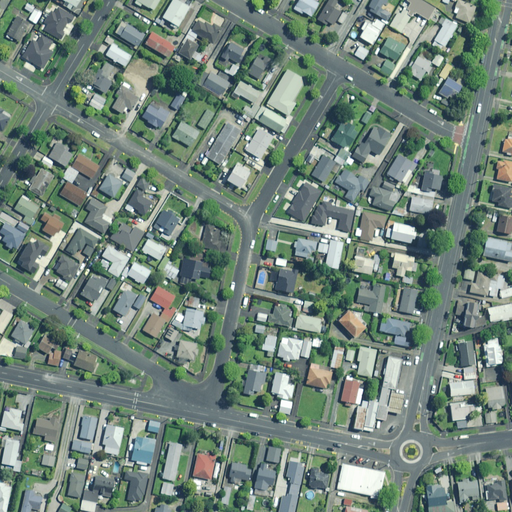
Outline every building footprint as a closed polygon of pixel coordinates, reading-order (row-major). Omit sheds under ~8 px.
[(79,11),(56,0),(51,0),(42,19),(68,32),(79,11)] [(136,0),(135,3),(140,6),(142,4),(153,11),(159,0),(136,0)] [(189,8),(176,0),(172,0),(162,18),(172,23),(171,26),(176,29),(189,8)] [(299,0),(294,10),(301,14),(303,12),(311,17),(319,3),(312,0),(299,0)] [(336,0),(328,0),(326,4),(317,20),(326,25),(328,22),(333,25),(336,20),(343,24),(349,13),(344,10),(342,13),(334,8),(338,1),(336,0)] [(386,0),(373,0),(368,12),(381,18),(385,10),(381,8),(383,4),(384,5),(386,0)] [(435,8),(420,0),(407,0),(407,1),(411,3),(406,12),(400,9),(395,16),(394,16),(389,25),(401,33),(414,12),(428,20),(435,8)] [(35,8),(28,3),(25,8),(32,13),(35,8)] [(469,24),(475,8),(462,3),(460,9),(456,7),(454,13),(457,14),(455,18),(469,24)] [(42,13),(35,9),(29,20),(36,23),(42,13)] [(30,24),(17,17),(6,37),(12,40),(13,38),(20,42),(30,24)] [(164,23),(157,18),(155,22),(161,26),(164,23)] [(211,26),(198,19),(191,32),(214,44),(222,29),(213,24),(211,26)] [(384,25),(376,19),(372,26),(365,22),(361,29),(363,30),(359,37),(372,45),(384,25)] [(457,26),(446,20),(432,45),(440,50),(442,46),(445,47),(457,26)] [(145,35),(122,21),(115,33),(137,47),(145,35)] [(65,38),(49,29),(38,47),(54,56),(65,38)] [(175,46),(152,32),(145,44),(168,58),(175,46)] [(405,47),(389,37),(380,53),(396,62),(405,47)] [(199,46),(187,39),(178,53),(190,60),(192,57),(199,62),(202,57),(195,52),(199,46)] [(245,49),(232,41),(222,57),(227,61),(229,58),(239,64),(243,57),(241,55),(245,49)] [(131,56),(112,45),(106,55),(125,67),(131,56)] [(368,51),(359,46),(354,55),(363,60),(368,51)] [(426,55),(421,52),(414,63),(412,62),(409,66),(411,67),(408,72),(420,80),(425,71),(429,73),(431,68),(429,66),(431,63),(424,59),(426,55)] [(183,58),(177,54),(174,58),(180,62),(183,58)] [(443,57),(436,54),(432,63),(438,66),(443,57)] [(271,60),(266,57),(263,61),(257,58),(248,73),(259,80),(271,60)] [(396,66),(387,60),(380,72),(389,77),(396,66)] [(119,70),(105,63),(100,71),(98,69),(90,83),(94,85),(92,88),(105,95),(119,70)] [(240,69),(234,65),(228,73),(234,78),(240,69)] [(230,84),(211,72),(204,84),(223,95),(230,84)] [(305,87),(284,76),(266,108),(288,120),(294,109),(293,108),(305,87)] [(456,82),(448,77),(439,93),(447,99),(449,96),(454,100),(465,81),(459,77),(456,82)] [(155,86),(145,81),(139,91),(149,97),(155,86)] [(260,93),(240,81),(232,97),(238,100),(240,96),(254,103),(260,93)] [(131,86),(124,82),(117,94),(119,96),(112,108),(122,114),(126,108),(133,111),(140,98),(128,91),(131,86)] [(106,100),(95,94),(89,105),(100,111),(106,100)] [(185,98),(178,94),(171,106),(178,111),(185,98)] [(158,111),(149,106),(142,117),(148,121),(147,122),(160,129),(169,113),(160,107),(158,111)] [(4,110),(0,107),(0,130),(2,132),(10,118),(2,113),(4,110)] [(214,114),(206,109),(198,125),(206,130),(214,114)] [(372,115),(367,112),(361,121),(367,124),(372,115)] [(287,126),(263,113),(256,125),(280,138),(287,126)] [(199,132),(180,122),(172,137),(191,147),(199,132)] [(240,130),(227,122),(207,157),(225,167),(229,160),(225,158),(227,154),(231,156),(233,151),(229,149),(240,130)] [(347,125),(342,123),(332,140),(348,150),(359,130),(348,123),(347,125)] [(391,134),(379,127),(377,130),(373,128),(364,144),(361,142),(352,157),(363,163),(370,151),(379,156),(391,134)] [(511,137),(509,136),(508,139),(505,138),(502,153),(511,154),(511,137)] [(57,142),(48,157),(38,151),(34,158),(50,167),(54,160),(66,167),(73,155),(67,152),(69,148),(57,142)] [(100,166),(79,154),(72,167),(69,165),(62,178),(73,183),(79,172),(93,179),(100,166)] [(256,162),(243,154),(232,173),(244,181),(256,162)] [(336,163),(324,155),(311,175),(324,183),(336,163)] [(412,163),(398,155),(387,175),(405,184),(412,171),(409,169),(412,163)] [(511,162),(504,161),(503,163),(498,162),(496,169),(498,170),(496,179),(511,183),(511,179),(511,162)] [(54,176),(42,169),(30,190),(42,197),(54,176)] [(135,174),(127,169),(122,178),(130,182),(135,174)] [(358,178),(344,169),(340,176),(339,175),(334,182),(349,191),(345,197),(354,202),(361,190),(364,191),(369,181),(360,176),(358,178)] [(442,176),(421,170),(416,188),(430,192),(432,188),(438,190),(442,176)] [(109,175),(105,181),(101,179),(91,195),(96,198),(101,191),(113,198),(122,183),(109,175)] [(150,182),(142,178),(137,186),(145,191),(150,182)] [(322,191),(305,181),(286,212),(303,223),(322,191)] [(394,186),(384,182),(381,190),(373,187),(370,196),(375,198),(373,205),(391,212),(395,203),(389,200),(394,186)] [(87,195),(67,183),(60,195),(80,207),(87,195)] [(511,188),(494,185),(492,193),(494,193),(493,201),(498,202),(498,206),(511,208),(511,198),(509,198),(511,188)] [(137,189),(128,204),(125,209),(132,213),(135,208),(139,211),(138,212),(145,216),(152,203),(142,197),(144,193),(137,189)] [(420,197),(412,195),(410,212),(411,212),(410,217),(419,218),(419,213),(431,215),(433,201),(420,199),(420,197)] [(39,206),(22,196),(15,209),(26,216),(23,221),(32,226),(35,219),(32,218),(39,206)] [(68,208),(48,199),(43,208),(50,212),(44,221),(56,228),(68,208)] [(107,207),(92,199),(86,209),(91,212),(85,223),(105,234),(110,224),(101,219),(107,207)] [(332,203),(323,201),(322,203),(317,204),(316,209),(314,209),(314,215),(313,216),(311,222),(324,225),(326,215),(340,218),(338,227),(350,230),(354,210),(331,205),(332,203)] [(182,216),(167,208),(165,211),(163,210),(154,228),(171,237),(182,216)] [(79,213),(74,209),(70,216),(76,219),(79,213)] [(388,216),(364,211),(360,229),(357,228),(355,235),(360,237),(360,239),(372,242),(375,227),(385,229),(388,216)] [(511,217),(499,216),(497,232),(511,234),(511,227),(511,217)] [(416,228),(394,223),(393,230),(387,229),(385,238),(411,243),(412,238),(415,239),(416,233),(415,233),(416,228)] [(133,230),(123,224),(120,228),(118,227),(110,239),(133,252),(145,233),(135,227),(133,230)] [(213,227),(206,225),(200,246),(219,252),(222,242),(217,241),(220,230),(213,228),(213,227)] [(17,229),(11,226),(6,234),(3,233),(0,238),(0,239),(7,243),(5,246),(11,249),(12,247),(17,249),(27,231),(19,227),(17,229)] [(74,256),(78,250),(81,251),(90,257),(100,240),(80,227),(66,250),(74,256)] [(64,235),(56,231),(51,240),(59,245),(64,235)] [(511,243),(486,238),(482,256),(511,262),(511,261),(511,252),(509,252),(511,243)] [(317,243),(298,239),(294,255),(306,258),(307,254),(310,254),(311,251),(315,252),(317,243)] [(37,246),(30,242),(23,253),(28,256),(26,259),(37,265),(40,260),(42,261),(46,254),(43,252),(48,245),(40,240),(37,246)] [(165,250),(148,240),(142,251),(159,260),(165,250)] [(278,242),(267,240),(265,250),(276,252),(278,242)] [(343,243),(331,240),(329,246),(319,243),(318,252),(328,254),(325,266),(338,269),(343,243)] [(119,249),(110,244),(102,256),(113,263),(108,271),(117,277),(129,259),(118,251),(119,249)] [(405,270),(416,272),(418,263),(413,263),(414,258),(392,253),(391,257),(394,258),(392,268),(397,269),(396,275),(403,277),(402,282),(412,284),(413,279),(404,277),(405,270)] [(80,266),(63,256),(59,262),(62,264),(57,272),(64,277),(63,278),(70,282),(80,266)] [(374,260),(354,256),(351,271),(371,275),(374,260)] [(287,260),(277,258),(276,265),(286,267),(287,260)] [(184,259),(180,277),(182,277),(180,284),(190,286),(191,279),(199,280),(199,277),(208,279),(211,269),(201,267),(202,263),(184,259)] [(150,271),(134,263),(130,271),(126,268),(122,275),(126,278),(127,275),(143,284),(150,271)] [(179,271),(167,264),(162,272),(165,274),(164,275),(171,280),(172,278),(174,279),(179,271)] [(297,273),(273,268),(271,281),(277,282),(276,290),(293,293),(297,273)] [(474,270),(465,269),(463,279),(472,280),(474,270)] [(504,276),(478,272),(476,284),(472,284),(470,293),(496,297),(498,288),(502,289),(504,276)] [(96,302),(109,281),(100,276),(97,281),(90,277),(79,294),(93,302),(94,300),(96,302)] [(117,281),(112,279),(107,288),(112,290),(117,281)] [(67,285),(60,280),(56,285),(63,291),(67,285)] [(386,287),(369,284),(368,291),(359,289),(357,302),(365,304),(364,311),(374,313),(373,316),(376,316),(377,313),(381,314),(386,287)] [(127,317),(133,306),(140,310),(147,296),(140,292),(139,295),(125,287),(113,309),(127,317)] [(150,300),(165,309),(160,317),(169,322),(177,310),(173,308),(171,311),(168,309),(175,297),(158,287),(150,300)] [(511,296),(511,287),(500,290),(501,298),(511,296)] [(418,291),(405,288),(400,312),(413,314),(418,291)] [(186,295),(184,304),(197,308),(200,299),(186,295)] [(314,304),(305,301),(303,307),(313,309),(314,304)] [(469,302),(468,311),(464,311),(465,305),(457,304),(455,315),(463,316),(461,326),(473,328),(474,319),(477,319),(479,304),(469,302)] [(511,319),(511,307),(511,304),(488,309),(490,322),(502,320),(502,322),(511,319)] [(290,307),(280,305),(279,308),(275,307),(273,316),(271,315),(269,323),(290,327),(292,319),(288,318),(290,307)] [(172,324),(182,331),(191,332),(192,328),(200,330),(201,325),(204,326),(206,319),(203,318),(205,313),(187,308),(183,324),(175,319),(172,324)] [(0,332),(2,334),(13,315),(4,310),(0,316),(0,332)] [(354,340),(355,338),(356,339),(367,328),(348,310),(338,320),(348,331),(347,333),(354,340)] [(165,321),(153,314),(143,331),(156,338),(165,321)] [(258,314),(257,321),(265,322),(266,316),(258,314)] [(323,320),(298,315),(296,328),(320,333),(323,320)] [(379,331),(394,334),(393,343),(402,345),(405,334),(405,330),(409,331),(410,323),(387,318),(386,324),(381,323),(379,331)] [(34,329),(20,321),(11,337),(26,345),(34,329)] [(265,326),(256,324),(254,332),(263,334),(265,326)] [(178,332),(170,327),(165,337),(173,342),(178,332)] [(277,337),(265,335),(262,350),(268,351),(267,356),(272,357),(277,337)] [(59,344),(45,336),(37,348),(48,355),(52,347),(56,350),(59,344)] [(324,339),(314,337),(312,346),(322,348),(324,339)] [(482,339),(485,360),(479,361),(480,368),(486,367),(492,366),(492,365),(502,364),(499,342),(498,337),(482,339)] [(299,356),(302,341),(288,338),(287,345),(280,343),(277,357),(283,358),(283,360),(289,361),(289,359),(298,361),(299,356)] [(197,344),(180,341),(177,357),(193,361),(194,356),(197,356),(199,350),(195,350),(197,344)] [(302,341),(299,356),(309,358),(312,343),(302,341)] [(475,365),(472,341),(459,343),(462,367),(475,365)] [(27,348),(17,346),(15,357),(25,359),(27,348)] [(340,369),(344,348),(335,346),(331,367),(340,369)] [(377,351),(360,347),(358,361),(360,362),(357,375),(371,377),(377,351)] [(71,351),(66,349),(62,358),(75,363),(74,366),(93,373),(99,359),(80,351),(78,355),(71,352),(71,351)] [(355,352),(348,350),(346,360),(353,361),(355,352)] [(61,352),(54,351),(54,354),(49,353),(47,364),(59,366),(61,352)] [(400,359),(388,357),(382,386),(391,388),(394,388),(400,359)] [(319,366),(311,364),(306,384),(326,389),(327,384),(329,384),(332,373),(318,370),(319,366)] [(477,379),(476,368),(464,369),(464,379),(477,379)] [(266,374),(249,370),(246,381),(245,381),(243,393),(259,397),(262,384),(264,384),(266,374)] [(289,375),(276,372),(271,393),(277,394),(277,397),(288,400),(288,397),(291,398),(294,386),(287,384),(289,375)] [(353,378),(345,376),(341,401),(360,405),(362,396),(357,395),(360,382),(352,381),(353,378)] [(475,394),(473,381),(450,384),(451,396),(475,394)] [(391,388),(382,386),(379,402),(376,417),(385,419),(387,410),(390,391),(391,388)] [(504,406),(502,387),(485,389),(488,408),(491,408),(492,410),(500,409),(500,406),(504,406)] [(404,393),(390,391),(387,410),(400,413),(404,393)] [(30,397),(17,394),(15,402),(19,403),(18,410),(11,409),(10,413),(5,412),(1,426),(22,431),(30,397)] [(361,406),(358,405),(354,427),(363,429),(364,426),(369,400),(363,399),(361,406)] [(376,417),(379,402),(369,400),(364,426),(374,428),(376,417)] [(482,413),(481,400),(450,404),(452,421),(475,418),(475,414),(482,413)] [(293,403),(281,401),(279,413),(291,415),(293,403)] [(497,422),(495,412),(485,414),(486,424),(497,422)] [(97,419),(84,416),(80,438),(93,440),(97,419)] [(60,424),(37,418),(33,434),(45,437),(44,440),(55,443),(60,424)] [(160,423),(151,421),(149,431),(158,433),(160,423)] [(124,429),(107,425),(103,444),(106,445),(104,452),(118,455),(124,429)] [(132,460),(137,461),(136,464),(147,466),(147,463),(151,464),(155,440),(136,437),(132,460)] [(20,442),(7,439),(2,464),(14,466),(13,471),(20,472),(22,462),(16,461),(20,442)] [(91,444),(74,440),(72,450),(89,454),(91,444)] [(182,445),(171,443),(163,479),(175,481),(182,445)] [(282,449),(270,447),(267,461),(279,463),(282,449)] [(217,454),(208,452),(207,455),(198,453),(193,476),(211,480),(212,477),(216,478),(220,464),(215,463),(217,454)] [(55,456),(44,454),(42,465),(53,467),(55,456)] [(88,460),(78,458),(76,468),(86,470),(88,460)] [(247,466),(233,463),(230,482),(240,484),(241,480),(249,481),(251,470),(246,469),(247,466)] [(268,465),(260,463),(255,489),(254,493),(270,497),(276,472),(267,470),(268,465)] [(380,473),(339,464),(334,489),(374,498),(380,473)] [(303,470),(285,466),(282,481),(299,484),(303,470)] [(320,469),(311,468),(309,487),(327,489),(329,475),(319,474),(320,469)] [(148,475),(126,470),(124,480),(131,481),(127,500),(141,503),(142,495),(144,495),(148,475)] [(86,476),(72,473),(67,495),(81,498),(86,476)] [(90,511),(94,511),(96,504),(101,505),(102,501),(98,499),(99,495),(111,498),(115,481),(97,476),(93,492),(85,490),(80,509),(90,511)] [(469,482),(469,479),(462,480),(462,482),(458,483),(460,503),(468,502),(467,497),(472,496),(472,500),(479,499),(477,481),(469,482)] [(507,501),(505,480),(498,481),(498,486),(486,487),(487,500),(499,499),(499,501),(507,501)] [(11,486),(0,483),(0,511),(6,511),(10,495),(9,495),(11,486)] [(174,485),(163,483),(161,494),(171,496),(174,485)] [(447,503),(444,484),(426,487),(428,511),(454,511),(454,502),(447,503)] [(229,502),(232,488),(224,486),(221,501),(229,502)] [(37,492),(25,490),(21,511),(30,511),(31,509),(40,511),(43,497),(37,496),(37,492)] [(284,495),(277,493),(275,503),(282,504),(284,495)] [(253,511),(255,497),(248,496),(246,510),(253,511)]
